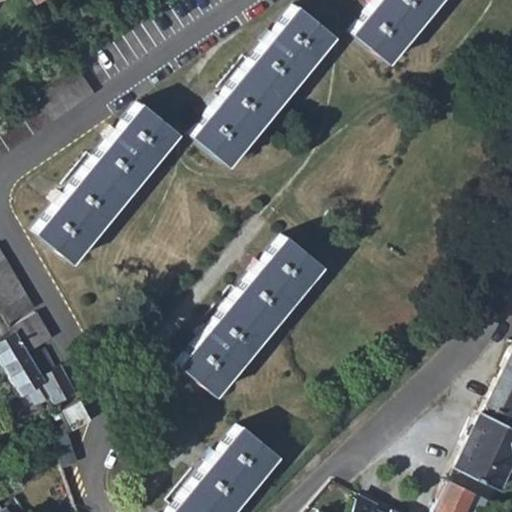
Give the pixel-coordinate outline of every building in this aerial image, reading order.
[(369,0),(344,31),(379,59),(428,0),(369,0)] [(183,132),(218,161),(324,33),(290,5),(183,132)] [(0,117),(0,153),(84,96),(68,72),(0,117)] [(26,228),(61,257),(170,131),(134,101),(26,228)] [(171,361),(206,390),(317,263),(281,233),(171,361)] [(0,316),(3,321),(29,306),(0,256),(0,316)] [(32,310),(6,326),(10,332),(21,351),(46,336),(32,310)] [(5,335),(0,337),(0,365),(16,392),(23,388),(33,404),(45,397),(50,405),(53,403),(51,401),(70,389),(56,365),(54,367),(42,347),(25,357),(21,351),(10,332),(5,335)] [(494,376),(478,409),(502,422),(506,413),(511,416),(511,342),(510,342),(494,376)] [(75,399),(56,410),(68,428),(85,417),(75,399)] [(478,409),(451,465),(493,487),(508,457),(511,458),(511,426),(502,422),(478,409)] [(235,423),(160,511),(221,511),(271,453),(235,423)] [(62,430),(49,441),(58,466),(74,461),(62,430)] [(428,511),(496,511),(500,506),(445,477),(428,511)] [(351,498),(344,511),(392,511),(380,506),(378,509),(372,506),(371,509),(351,498)] [(0,507),(0,511),(12,511),(7,503),(5,504),(0,507)]
